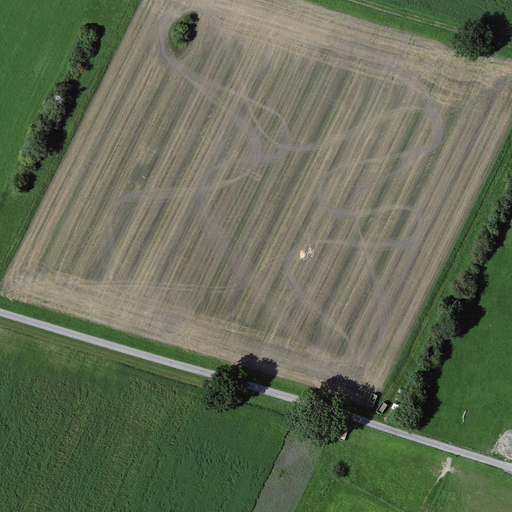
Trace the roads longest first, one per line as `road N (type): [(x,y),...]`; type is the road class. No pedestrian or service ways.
road 1 (track): [(511,467),(0,311)]
road 2 (track): [(409,435),(511,214)]
road 3 (track): [(511,45),(358,0)]
